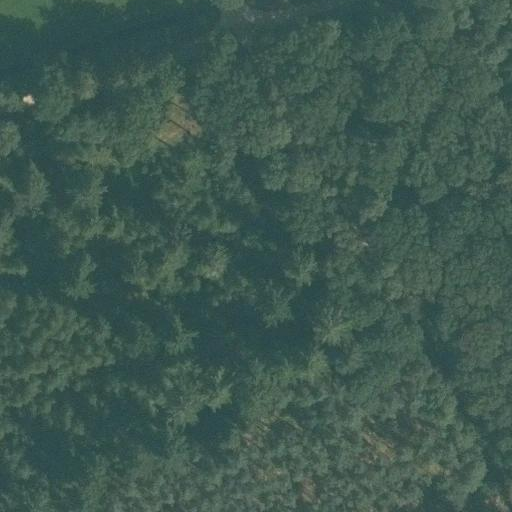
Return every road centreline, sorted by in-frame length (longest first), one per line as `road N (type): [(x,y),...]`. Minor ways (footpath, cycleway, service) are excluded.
road 1 (track): [(510,452),(252,30)]
road 2 (track): [(231,36),(0,103)]
